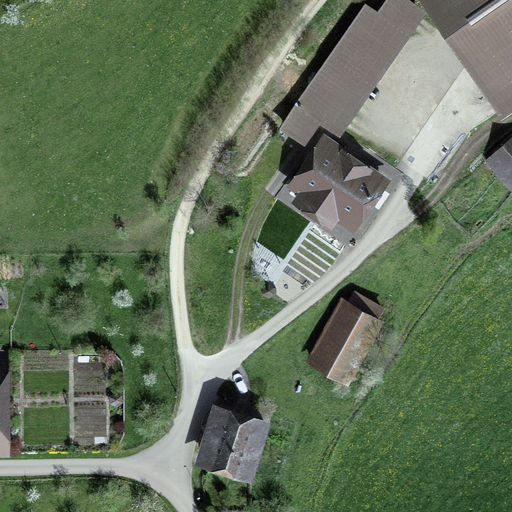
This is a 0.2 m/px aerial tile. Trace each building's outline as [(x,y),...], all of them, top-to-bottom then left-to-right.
[(336,128),(418,10),(403,0),(387,0),(377,16),(365,7),(284,124),(302,137),(317,115),(336,128)] [(511,0),(427,0),(502,109),(511,102),(511,0)] [(511,135),(494,151),(511,171),(511,135)] [(325,139),(293,185),(303,192),(301,196),(333,219),(336,215),(350,225),(383,178),(325,139)] [(342,374),(380,306),(352,290),(314,358),(342,374)] [(206,455),(249,471),(268,416),(225,401),(206,455)]
